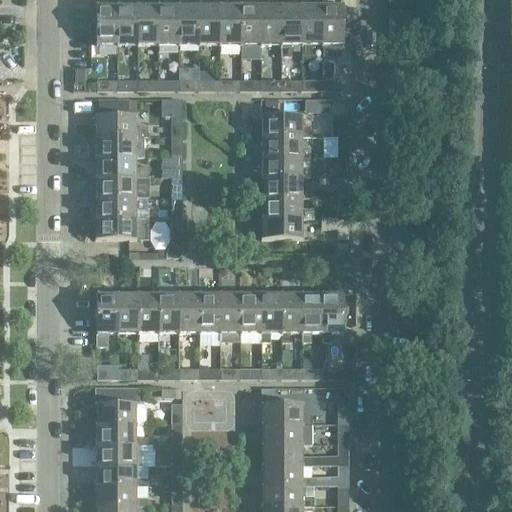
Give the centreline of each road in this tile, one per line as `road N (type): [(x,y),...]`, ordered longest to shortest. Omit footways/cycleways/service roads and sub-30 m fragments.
road 1 (unclassified): [(466,511),(491,0)]
road 2 (residential): [(47,511),(46,0)]
road 3 (residential): [(374,511),(376,219)]
road 4 (unknown): [(47,360),(272,359)]
road 5 (residential): [(374,177),(377,0)]
